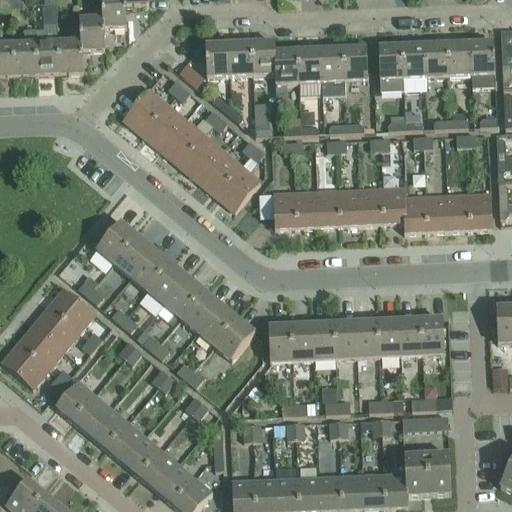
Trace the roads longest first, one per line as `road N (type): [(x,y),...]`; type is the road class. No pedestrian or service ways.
road 1 (residential): [(75,129),(165,20),(186,12),(251,10),(279,23),(511,17)]
road 2 (unclassified): [(75,129),(258,275),(474,271)]
road 3 (residential): [(125,511),(14,419),(0,420)]
road 4 (residential): [(478,405),(474,271)]
